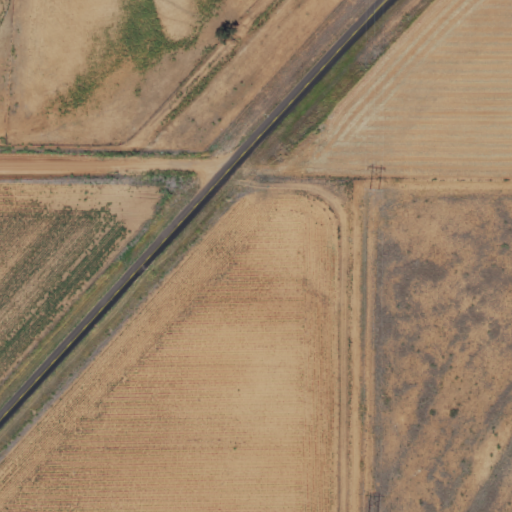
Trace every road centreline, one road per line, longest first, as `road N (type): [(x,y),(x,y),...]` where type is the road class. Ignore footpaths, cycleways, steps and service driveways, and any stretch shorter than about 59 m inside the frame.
road 1 (secondary): [(0,426),(229,168),(397,0)]
road 2 (residential): [(229,168),(0,161)]
